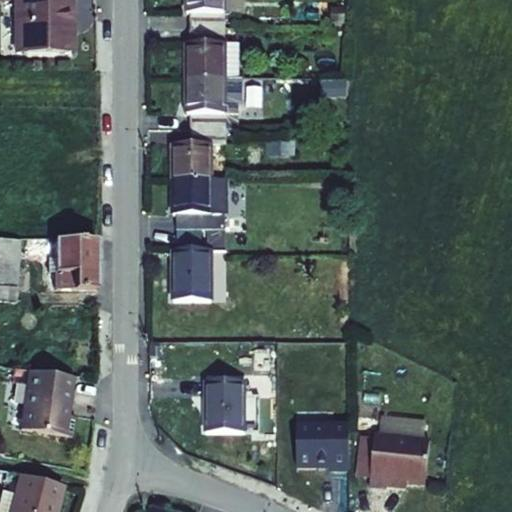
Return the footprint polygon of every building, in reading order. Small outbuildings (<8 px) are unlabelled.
[(16,0),(16,53),(73,52),(72,0),(16,0)] [(225,14),(225,0),(187,0),(188,16),(190,15),(190,30),(225,31),(225,14)] [(245,14),(245,0),(225,0),(225,14),(245,14)] [(225,46),(225,31),(190,30),(190,46),(188,46),(188,81),(239,81),(239,46),(225,46)] [(239,81),(188,81),(188,116),(190,116),(190,131),(225,131),(225,116),(239,117),(243,117),(244,81),(239,81)] [(239,132),(239,117),(225,116),(225,131),(239,132)] [(225,131),(190,131),(190,147),(174,147),(174,182),(211,182),(211,147),(225,146),(225,131)] [(267,143),(266,158),(295,159),(295,142),(267,143)] [(226,182),(211,182),(174,182),(174,217),(176,217),(176,233),(225,232),(226,182)] [(0,288),(15,290),(19,241),(0,239),(0,288)] [(96,239),(54,239),(54,259),(48,259),(48,273),(54,273),(54,290),(96,290),(96,239)] [(211,305),(211,252),(174,253),(174,305),(211,305)] [(0,288),(0,304),(14,305),(15,290),(0,288)] [(228,384),(228,357),(207,357),(207,384),(228,384)] [(28,372),(19,431),(71,438),(74,418),(67,417),(72,378),(28,372)] [(260,400),(245,400),(245,384),(228,384),(207,384),(207,435),(260,435),(260,400)] [(379,437),(424,442),(426,422),(382,417),(379,437)] [(349,426),(297,426),(297,435),(349,435),(349,426)] [(349,435),(297,435),(297,469),(331,469),(331,475),(349,475),(349,435)] [(379,437),(375,437),(375,440),(370,481),(370,489),(387,491),(387,483),(409,486),(425,488),(430,443),(424,442),(379,437)] [(370,481),(375,440),(360,438),(356,479),(370,481)] [(12,474),(0,472),(0,482),(10,485),(12,474)] [(54,511),(61,486),(21,476),(16,496),(11,511),(54,511)] [(387,483),(387,491),(408,493),(409,486),(387,483)] [(0,496),(0,511),(11,511),(16,496),(1,492),(0,496)]
